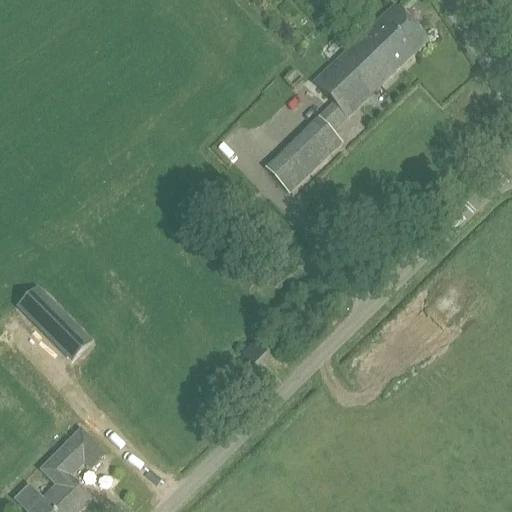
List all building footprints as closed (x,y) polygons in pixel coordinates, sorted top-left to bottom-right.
[(428,41),(396,8),(315,86),(347,119),(428,41)] [(290,195),(342,145),(320,121),(267,172),(290,195)] [(253,366),(265,354),(256,345),(244,356),(253,366)] [(0,405),(1,407),(6,402),(28,424),(45,406),(15,375),(7,384),(0,376),(0,405)] [(92,470),(105,457),(82,434),(42,473),(58,489),(44,502),(29,487),(15,502),(25,511),(79,511),(91,501),(69,479),(84,463),(92,470)]
